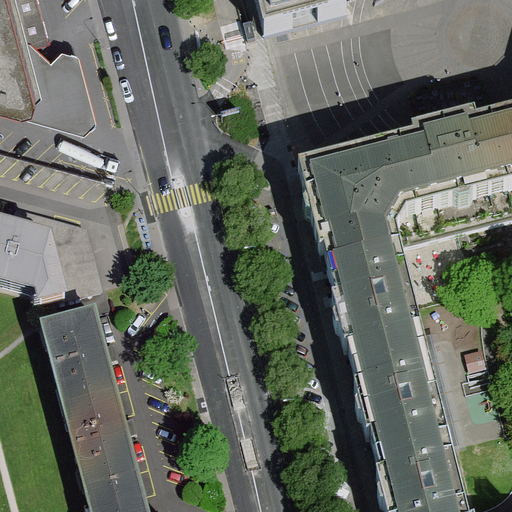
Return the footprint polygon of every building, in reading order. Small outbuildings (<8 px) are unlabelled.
[(0,0),(0,100),(25,107),(38,96),(23,44),(11,0),(0,0)] [(11,0),(23,44),(32,42),(43,39),(32,0),(11,0)] [(254,0),(265,41),(348,19),(342,0),(254,0)] [(53,62),(32,42),(23,44),(38,96),(25,107),(29,121),(87,136),(92,131),(99,124),(80,55),(72,54),(64,52),(53,62)] [(511,120),(496,124),(493,125),(511,195),(511,194),(511,120)] [(511,195),(493,125),(477,129),(476,122),(412,138),(414,145),(399,149),(417,218),(454,210),(459,214),(471,210),(474,205),(511,195)] [(417,218),(399,149),(299,174),(320,259),(325,258),(328,271),(401,253),(397,237),(407,221),(417,218)] [(19,217),(8,237),(51,249),(66,304),(101,294),(85,235),(19,217)] [(0,283),(36,294),(42,310),(66,304),(51,249),(8,237),(0,234),(0,283)] [(416,310),(401,253),(328,271),(336,305),(332,306),(345,356),(349,355),(354,374),(427,355),(416,310)] [(96,317),(43,332),(64,412),(117,399),(96,317)] [(450,442),(427,355),(354,374),(358,392),(355,393),(368,443),(371,442),(376,461),(450,442)] [(117,399),(64,412),(86,494),(138,481),(117,399)] [(467,511),(450,442),(376,461),(380,479),(376,480),(384,511),(467,511)] [(146,511),(138,481),(86,494),(90,511),(146,511)]
